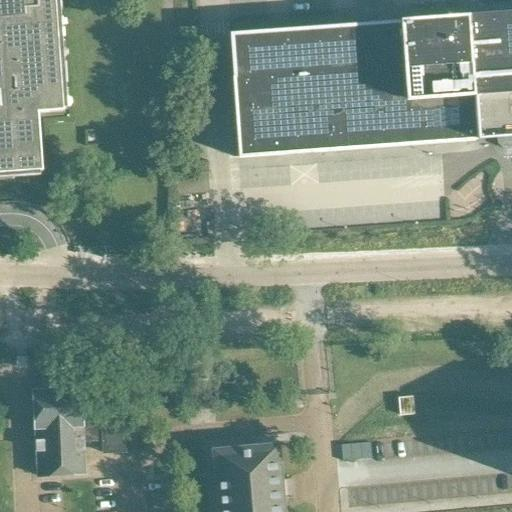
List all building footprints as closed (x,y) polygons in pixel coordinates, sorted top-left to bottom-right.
[(0,0),(0,174),(18,174),(39,172),(41,172),(41,167),(37,114),(63,112),(60,86),(59,64),(57,38),(55,16),(54,0),(0,0)] [(511,13),(399,22),(397,19),(394,16),(391,14),(387,14),(384,15),(380,17),(378,20),(377,23),(229,35),(238,157),(238,159),(496,140),(497,143),(499,146),(503,148),(507,149),(510,148),(511,146),(511,13)] [(51,353),(51,352),(34,352),(34,364),(50,365),(51,353)] [(100,402),(101,415),(81,417),(80,405),(80,389),(33,392),(38,477),(84,474),(83,442),(102,441),(103,454),(130,452),(127,401),(100,402)] [(411,398),(398,400),(400,416),(413,415),(411,398)] [(282,511),(277,447),(213,452),(218,511),(282,511)]
